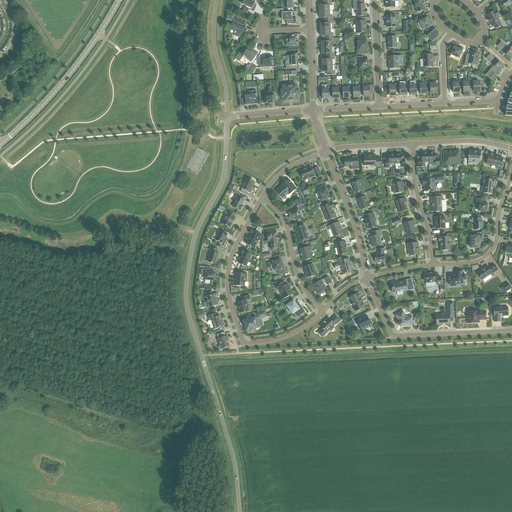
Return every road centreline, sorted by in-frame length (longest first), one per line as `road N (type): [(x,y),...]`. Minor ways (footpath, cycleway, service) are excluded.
road 1 (tertiary): [(239,511),(234,460),(186,297),(195,231),(222,182),(228,116)]
road 2 (secondary): [(0,144),(60,85),(119,0)]
road 3 (residential): [(511,330),(395,335),(368,278)]
road 4 (residential): [(243,343),(229,264),(262,197)]
road 5 (residential): [(434,265),(491,252),(511,170)]
road 6 (residential): [(368,278),(326,151)]
road 7 (residential): [(324,311),(300,279),(280,211),(262,197)]
road 8 (residential): [(434,265),(412,143)]
